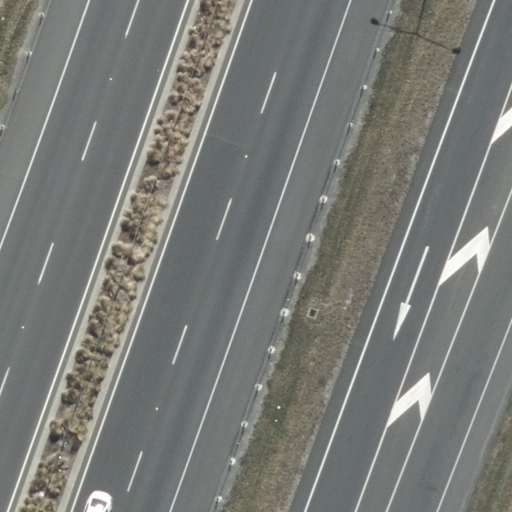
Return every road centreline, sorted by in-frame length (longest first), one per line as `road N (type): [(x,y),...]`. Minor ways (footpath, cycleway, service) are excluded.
road 1 (trunk): [(310,0),(128,511)]
road 2 (trunk): [(511,51),(348,511)]
road 3 (trunk): [(0,400),(145,0)]
road 4 (trunk): [(511,252),(410,511)]
